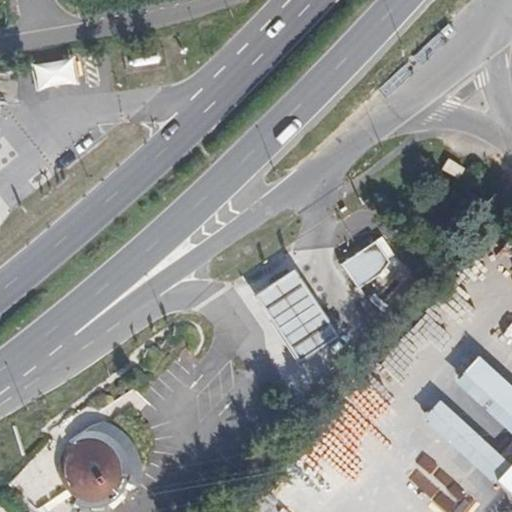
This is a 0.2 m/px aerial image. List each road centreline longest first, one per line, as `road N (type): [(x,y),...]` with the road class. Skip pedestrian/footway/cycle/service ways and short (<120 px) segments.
road 1 (primary): [(0,368),(241,162),(397,0)]
road 2 (unclassified): [(0,397),(34,380),(382,119)]
road 3 (primary): [(302,0),(148,163),(0,292)]
road 4 (unknown): [(362,511),(495,310),(511,302)]
road 5 (unclassified): [(221,0),(0,48)]
road 6 (unclassified): [(382,119),(496,26)]
road 7 (unclassified): [(382,119),(441,114),(511,140)]
